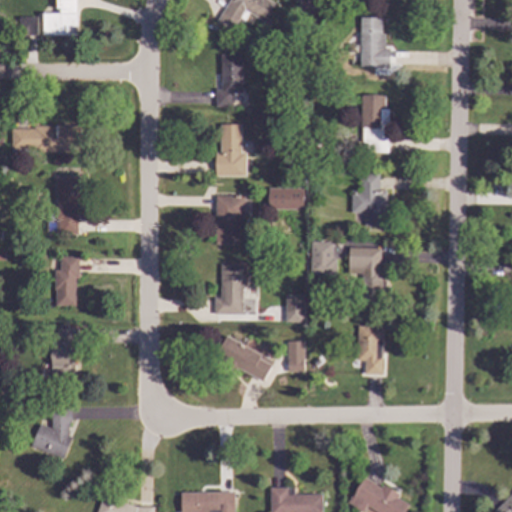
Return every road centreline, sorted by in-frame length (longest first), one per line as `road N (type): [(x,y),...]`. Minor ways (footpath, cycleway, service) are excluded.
road 1 (residential): [(457,0),(449,511)]
road 2 (residential): [(153,4),(145,73),(151,421)]
road 3 (residential): [(511,413),(151,421)]
